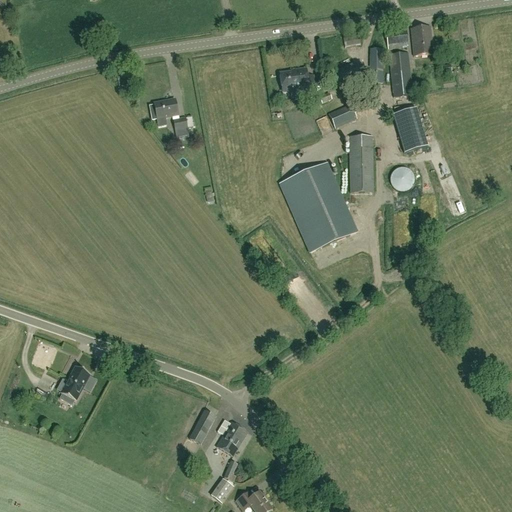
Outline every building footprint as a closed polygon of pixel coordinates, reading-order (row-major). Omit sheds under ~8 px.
[(413,58),(433,56),(430,28),(411,30),(413,58)] [(386,36),(386,41),(388,51),(408,48),(406,33),(386,36)] [(360,39),(347,43),(350,51),(363,47),(360,39)] [(383,84),(383,50),(370,50),(370,84),(383,84)] [(393,99),(413,97),(408,55),(389,56),(393,99)] [(343,95),(364,85),(354,64),(333,74),(343,95)] [(455,73),(452,73),(451,66),(441,67),(442,75),(449,74),(450,78),(455,77),(455,73)] [(300,92),(314,90),(313,77),(307,78),(306,70),(295,72),(295,73),(280,75),(282,92),(300,90),(300,92)] [(322,105),(332,100),(329,94),(319,98),(322,105)] [(152,121),(178,117),(175,101),(166,103),(166,104),(155,105),(155,104),(149,105),(152,121)] [(350,106),(328,116),(335,130),(356,120),(350,106)] [(408,154),(414,153),(429,148),(417,107),(396,113),(408,154)] [(189,136),(188,129),(186,119),(174,121),(177,138),(189,136)] [(350,194),(373,194),(372,137),(348,138),(350,194)] [(356,234),(326,165),(281,185),(311,254),(356,234)] [(392,174),(392,175),(391,177),(390,178),(390,179),(390,181),(390,183),(390,184),(391,185),(391,187),(392,188),(393,189),(394,190),(395,191),(397,192),(398,193),(399,193),(401,193),(402,193),(404,193),(405,193),(407,192),(408,192),(409,191),(411,190),(412,189),(412,187),(413,186),(414,185),(414,183),(414,182),(414,180),(414,179),(413,177),(413,176),(412,174),(411,173),(410,172),(409,171),(407,171),(406,170),(405,169),(403,169),(402,169),(400,169),(399,170),(397,170),(396,171),(395,172),(393,173),(392,174)] [(210,188),(204,189),(207,202),(213,201),(210,188)] [(50,370),(58,350),(43,344),(34,364),(50,370)] [(61,395),(62,396),(59,400),(72,407),(74,402),(76,403),(90,376),(75,368),(61,395)] [(200,446),(215,418),(204,412),(189,440),(200,446)] [(231,423),(229,425),(216,447),(225,453),(239,428),(231,423)] [(248,433),(239,428),(225,453),(233,458),(248,433)] [(234,483),(236,477),(233,476),(238,465),(231,463),(224,479),(234,483)] [(222,505),(234,489),(222,481),(211,497),(222,505)] [(254,511),(268,511),(270,510),(258,493),(250,499),(246,493),(235,501),(243,511),(244,511),(251,507),(254,511)]
